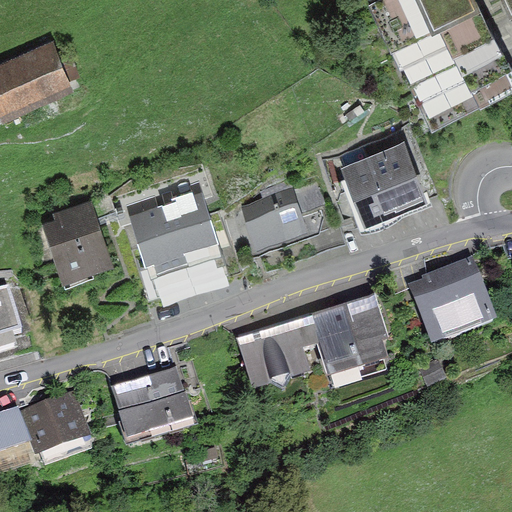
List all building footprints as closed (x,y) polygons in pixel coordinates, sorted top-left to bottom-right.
[(431,128),(511,87),(511,63),(480,0),(377,0),(369,4),(431,128)] [(53,41),(0,64),(0,113),(3,119),(74,89),(53,41)] [(405,139),(342,164),(366,223),(429,197),(405,139)] [(156,194),(123,205),(155,298),(229,273),(199,184),(192,187),(193,190),(172,197),(171,192),(161,195),(163,202),(159,203),(156,194)] [(293,187),(242,206),(257,249),(307,229),(293,187)] [(54,217),(41,222),(61,282),(115,264),(92,198),(52,212),(54,217)] [(423,280),(408,286),(431,348),(497,324),(472,258),(422,277),(423,280)] [(0,341),(22,335),(9,288),(0,290),(0,341)] [(374,297),(312,317),(317,334),(320,347),(316,349),(328,382),(387,365),(383,347),(389,343),(374,297)] [(317,334),(312,317),(236,340),(253,393),(271,389),(284,395),(289,383),(310,376),(303,353),(316,349),(320,347),(317,334)] [(436,361),(418,369),(427,388),(445,380),(436,361)] [(176,370),(110,389),(126,444),(193,423),(176,370)] [(75,392),(18,411),(31,448),(35,460),(92,441),(75,392)] [(18,411),(17,408),(0,413),(0,457),(31,448),(18,411)]
